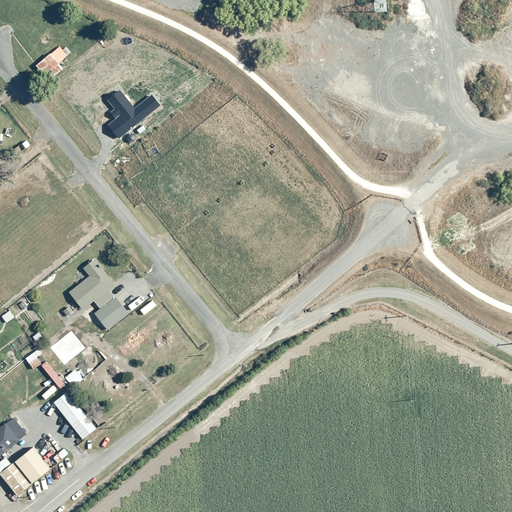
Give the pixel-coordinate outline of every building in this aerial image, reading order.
[(61,69),(48,54),(34,66),(46,81),(61,69)] [(86,319),(92,314),(105,330),(121,318),(127,313),(107,289),(113,284),(93,259),(80,269),(87,277),(67,293),(79,308),(82,312),(81,313),(86,319)] [(13,317),(8,310),(0,315),(0,316),(5,323),(13,317)] [(43,339),(37,332),(31,337),(37,344),(43,339)] [(39,354),(36,350),(24,359),(32,369),(40,363),(35,357),(39,354)] [(101,372),(109,381),(105,385),(112,392),(123,382),(116,374),(108,365),(101,372)] [(82,379),(75,369),(65,377),(72,387),(82,379)] [(95,428),(67,391),(52,402),(81,439),(95,428)] [(0,454),(26,434),(12,417),(0,426),(0,454)] [(62,449),(46,463),(32,445),(10,463),(5,457),(0,460),(0,476),(15,496),(45,471),(66,454),(62,449)]
